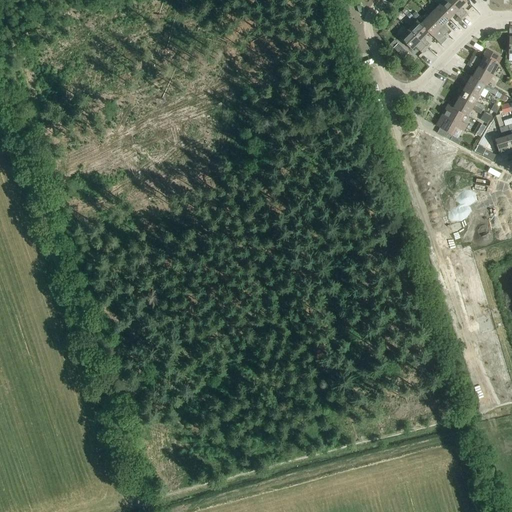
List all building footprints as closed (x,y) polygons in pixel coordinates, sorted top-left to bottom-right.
[(454,14),(461,21),(464,18),(446,0),(444,0),(437,7),(449,19),(454,14)] [(463,0),(446,0),(464,18),(468,15),(460,8),(466,2),(463,0)] [(428,16),(447,35),(451,32),(444,25),(449,19),(437,7),(428,16)] [(444,38),(447,35),(428,16),(420,24),(428,33),(432,37),(437,31),(444,38)] [(428,33),(420,24),(417,21),(408,30),(427,48),(430,45),(423,38),(428,33)] [(422,54),(427,48),(408,30),(399,38),(411,50),(414,47),(422,54)] [(406,54),(396,44),(392,49),(402,59),(406,54)] [(469,62),(492,75),(502,58),(488,50),(484,57),(484,56),(481,61),(472,56),(471,58),(469,62)] [(486,86),(487,85),(492,75),(469,62),(467,66),(475,71),(472,77),(486,86)] [(472,77),(470,76),(464,87),(479,96),(483,89),(485,90),(496,96),(498,92),(487,85),(486,86),(472,77)] [(476,102),(479,96),(464,87),(459,98),(482,111),(484,107),(478,103),(476,102)] [(480,115),(482,111),(459,98),(453,108),(465,115),(467,116),(471,110),(480,115)] [(465,115),(453,108),(448,105),(442,115),(465,129),(467,125),(461,122),(465,115)] [(508,105),(501,107),(504,115),(511,113),(510,111),(508,105)] [(491,117),(484,113),(480,120),(487,124),(491,117)] [(463,132),(465,129),(442,115),(435,126),(449,134),(453,136),(457,129),(463,132)] [(486,127),(479,123),(473,133),(480,137),(486,127)] [(511,124),(503,127),(511,152),(511,124)] [(500,156),(511,152),(503,127),(499,128),(502,138),(495,140),(500,156)] [(478,145),(474,152),(482,156),(486,149),(478,145)]
